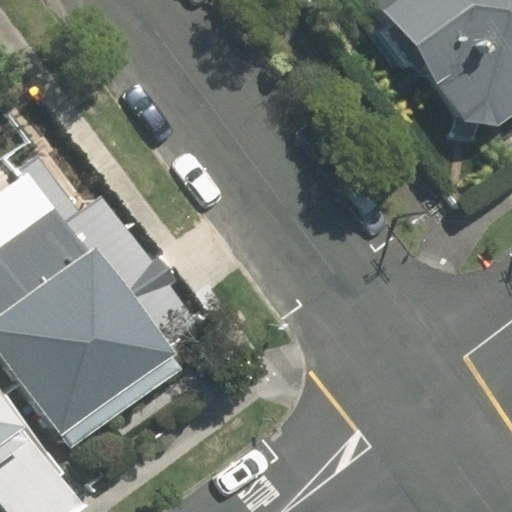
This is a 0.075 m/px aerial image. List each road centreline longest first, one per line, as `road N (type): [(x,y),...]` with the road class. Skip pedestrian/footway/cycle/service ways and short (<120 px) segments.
road 1 (residential): [(413,406),(116,0)]
road 2 (residential): [(413,406),(286,511)]
road 3 (residential): [(511,316),(413,406)]
road 4 (residential): [(492,511),(413,406)]
